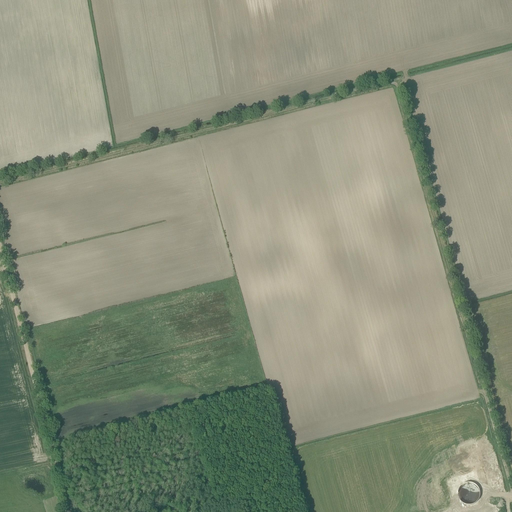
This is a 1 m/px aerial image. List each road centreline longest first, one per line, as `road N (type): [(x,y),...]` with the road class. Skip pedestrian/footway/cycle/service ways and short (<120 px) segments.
road 1 (track): [(511,483),(396,80),(0,180)]
road 2 (track): [(0,223),(70,511)]
